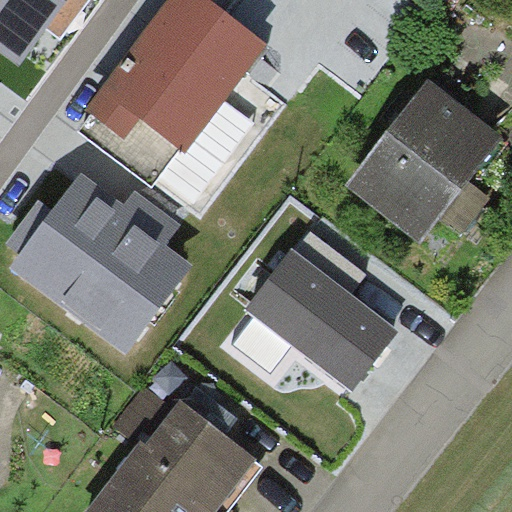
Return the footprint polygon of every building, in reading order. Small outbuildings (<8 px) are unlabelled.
[(68,0),(0,0),(0,44),(23,61),(68,0)] [(253,40),(199,0),(171,0),(86,114),(125,143),(140,123),(186,157),(267,50),(253,40)] [(460,110),(430,86),(348,192),(423,251),(505,145),(460,110)] [(237,190),(267,131),(230,112),(186,197),(205,206),(219,181),(237,190)] [(191,269),(83,188),(24,267),(131,347),(191,269)] [(398,334),(294,257),(252,313),(356,391),(398,334)] [(219,511),(257,464),(181,405),(146,449),(142,446),(89,511),(219,511)]
